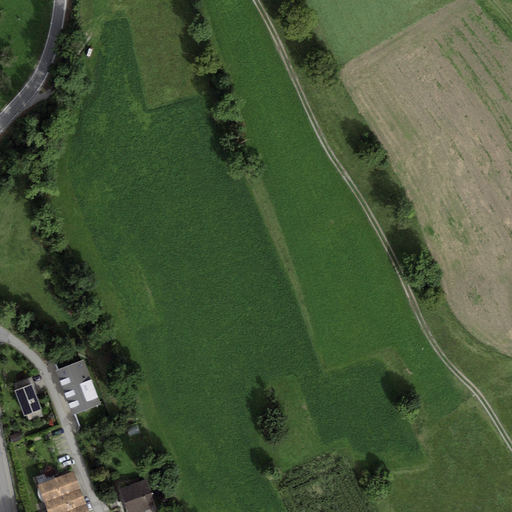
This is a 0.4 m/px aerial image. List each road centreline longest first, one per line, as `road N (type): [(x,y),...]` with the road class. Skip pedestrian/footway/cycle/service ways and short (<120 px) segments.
road 1 (track): [(511,444),(488,402),(436,349),(258,0)]
road 2 (residential): [(0,334),(49,375),(99,511)]
road 3 (tertiary): [(0,125),(41,81),(62,0)]
